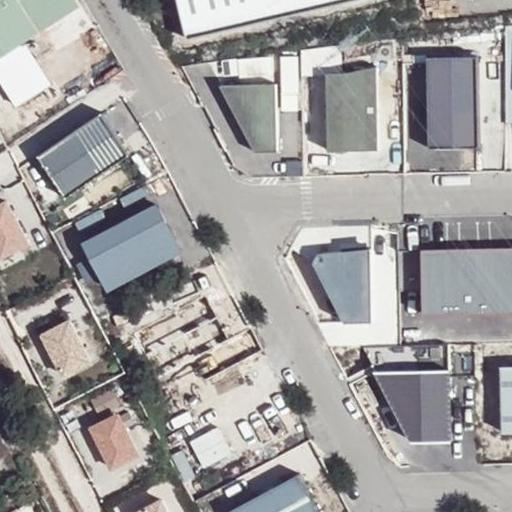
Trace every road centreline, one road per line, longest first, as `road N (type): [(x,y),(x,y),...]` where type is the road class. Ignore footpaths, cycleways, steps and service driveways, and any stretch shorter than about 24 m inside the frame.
road 1 (unclassified): [(219,207),(387,492),(511,491)]
road 2 (unclassified): [(511,195),(219,207)]
road 3 (unclassified): [(98,0),(219,207)]
road 4 (track): [(65,511),(0,379)]
